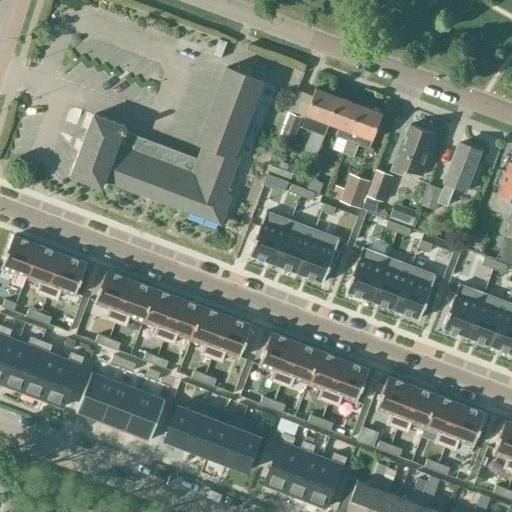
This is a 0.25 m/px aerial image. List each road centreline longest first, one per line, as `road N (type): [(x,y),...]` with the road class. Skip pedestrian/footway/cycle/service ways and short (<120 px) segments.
road 1 (residential): [(0,207),(511,397)]
road 2 (residential): [(511,116),(205,0)]
road 3 (residential): [(210,511),(0,430)]
